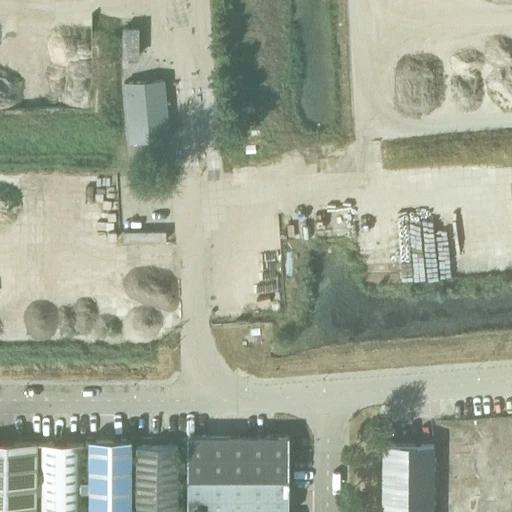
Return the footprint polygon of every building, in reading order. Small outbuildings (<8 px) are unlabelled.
[(138,56),(138,27),(123,27),(123,56),(138,56)] [(163,79),(123,82),(129,141),(169,138),(163,79)] [(511,414),(480,416),(480,440),(511,438),(511,414)] [(432,440),(432,427),(384,428),(384,440),(432,440)] [(288,511),(288,454),(288,435),(187,435),(187,511),(288,511)] [(130,511),(130,438),(89,439),(88,511),(130,511)] [(35,511),(36,494),(36,479),(36,441),(0,440),(0,511),(35,511)] [(82,511),(83,442),(40,442),(40,479),(36,479),(36,494),(40,494),(39,511),(82,511)] [(176,511),(177,445),(137,444),(136,511),(176,511)] [(433,511),(434,445),(382,444),(382,511),(433,511)]
